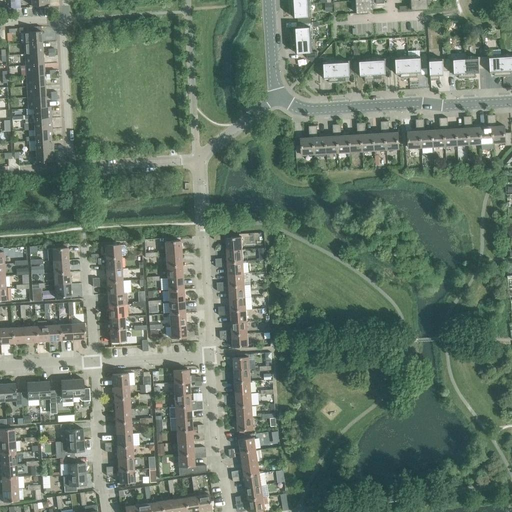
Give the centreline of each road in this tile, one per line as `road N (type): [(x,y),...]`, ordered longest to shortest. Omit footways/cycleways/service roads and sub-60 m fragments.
road 1 (tertiary): [(511,99),(299,110),(278,97)]
road 2 (residential): [(211,357),(198,160)]
road 3 (residential): [(228,511),(214,451),(211,357)]
road 4 (residential): [(104,511),(91,363)]
road 5 (residential): [(68,170),(62,22)]
road 6 (residential): [(91,363),(82,226)]
road 7 (residential): [(68,170),(198,160)]
road 8 (residential): [(211,357),(91,363)]
